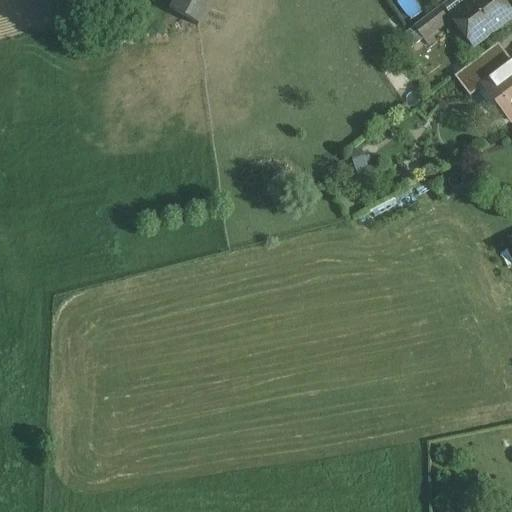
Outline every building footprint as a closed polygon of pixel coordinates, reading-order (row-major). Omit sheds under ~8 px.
[(174,0),(169,11),(198,27),(212,0),(174,0)] [(511,15),(500,0),(474,0),(451,18),(461,31),(466,28),(479,44),(511,19),(511,15)] [(438,10),(416,27),(425,39),(447,22),(438,10)] [(511,62),(499,45),(455,78),(456,80),(466,71),(481,92),(485,88),(511,66),(511,62)] [(511,66),(485,88),(511,123),(511,122),(511,66)]
